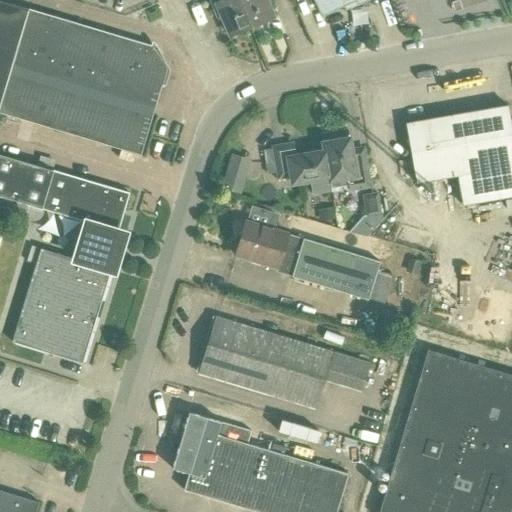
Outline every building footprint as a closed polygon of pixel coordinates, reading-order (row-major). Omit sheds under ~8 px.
[(0,0),(0,112),(140,154),(165,71),(151,45),(0,0)] [(239,0),(209,0),(213,10),(217,8),(227,32),(248,24),(249,23),(239,0)] [(239,0),(249,23),(248,24),(249,26),(273,16),(266,0),(239,0)] [(314,0),(320,12),(342,3),(344,9),(364,0),(314,0)] [(404,118),(416,183),(458,175),(463,205),(511,196),(511,135),(507,106),(424,120),(423,114),(404,118)] [(321,134),(323,152),(328,181),(347,178),(349,191),(370,187),(364,156),(352,159),(346,130),(321,134)] [(328,181),(323,152),(295,157),(293,143),(272,147),(278,180),(290,177),(291,184),(310,181),(312,194),(330,191),(328,181)] [(80,241),(115,251),(116,246),(112,245),(117,230),(118,231),(130,192),(0,154),(0,195),(86,221),(80,241)] [(237,193),(242,176),(227,172),(222,189),(237,193)] [(236,255),(278,267),(277,272),(384,304),(393,277),(377,272),(380,261),(246,221),(236,255)] [(115,251),(80,241),(75,259),(41,248),(13,341),(82,362),(111,270),(105,268),(110,253),(114,255),(115,251)] [(420,262),(408,259),(406,267),(418,271),(420,262)] [(456,330),(502,343),(511,310),(511,304),(468,292),(456,330)] [(199,374),(314,409),(323,378),(362,390),(370,363),(217,317),(199,374)] [(378,511),(511,511),(511,375),(427,350),(378,511)] [(172,469),(188,474),(183,490),(256,511),(336,511),(348,474),(247,444),(251,431),(189,413),(172,469)] [(0,511),(35,511),(38,502),(0,490),(0,511)]
